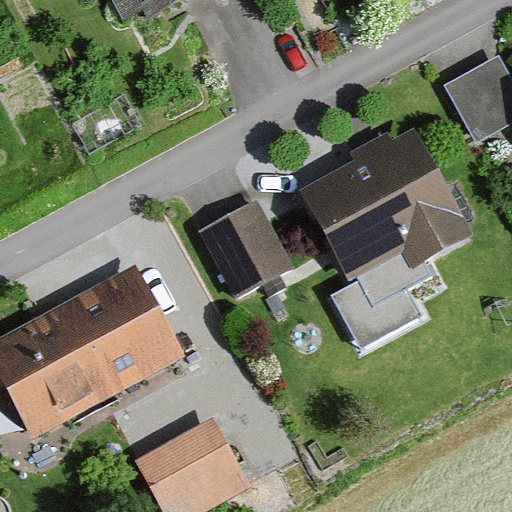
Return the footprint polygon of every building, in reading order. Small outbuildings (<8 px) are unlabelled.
[(152,0),(168,28),(220,0),(152,0)] [(454,88),(484,148),(511,134),(511,60),(511,59),(454,88)] [(427,138),(308,203),(357,293),(420,259),(426,271),(483,240),(427,138)] [(307,277),(272,210),(212,240),(247,308),(307,277)] [(42,446),(199,367),(152,273),(0,349),(0,406),(17,397),(42,446)] [(230,511),(267,492),(230,424),(148,468),(172,511),(230,511)]
